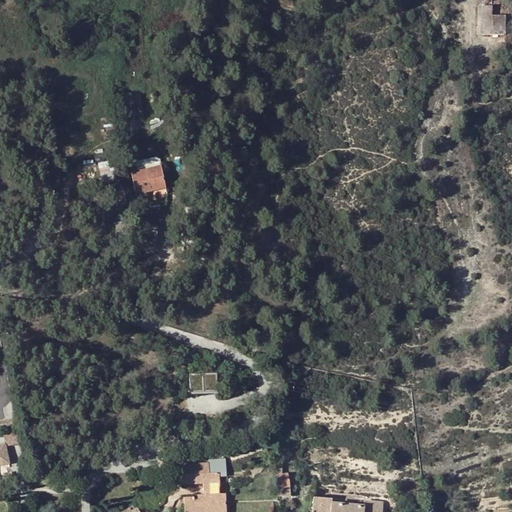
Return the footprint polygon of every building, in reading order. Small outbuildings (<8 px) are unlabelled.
[(481,7),(481,33),(504,33),(504,7),(481,7)] [(130,105),(125,105),(119,106),(124,131),(135,129),(130,105)] [(157,158),(147,159),(149,167),(158,165),(157,158)] [(143,160),(135,162),(137,170),(145,168),(143,160)] [(145,168),(137,170),(129,172),(136,202),(145,200),(143,193),(164,188),(158,165),(149,167),(145,168)] [(157,230),(141,228),(140,237),(145,239),(155,242),(157,230)] [(135,244),(136,247),(139,249),(145,239),(140,237),(135,244)] [(145,239),(139,249),(148,254),(155,248),(155,242),(145,239)] [(189,290),(188,302),(197,302),(197,291),(189,290)] [(39,319),(54,314),(52,304),(38,302),(39,319)] [(189,373),(189,392),(217,392),(216,373),(189,373)] [(287,450),(276,460),(276,474),(282,473),(281,463),(291,454),(287,450)] [(182,497),(182,511),(225,511),(224,493),(218,494),(217,472),(208,473),(207,463),(178,465),(178,474),(186,474),(186,484),(202,484),(202,494),(195,494),(196,500),(190,500),(190,497),(182,497)] [(282,473),(276,474),(276,488),(289,487),(289,485),(287,473),(282,473)] [(381,511),(382,502),(364,501),(363,504),(330,502),(330,498),(312,497),(311,511),(381,511)]
